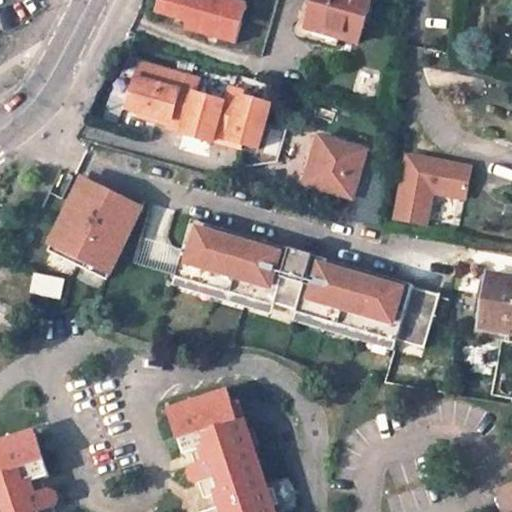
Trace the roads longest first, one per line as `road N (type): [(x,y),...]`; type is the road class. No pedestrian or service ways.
road 1 (unknown): [(128,374),(198,357),(269,357),(291,370),(325,468),(319,511)]
road 2 (secondary): [(90,0),(36,97),(0,130)]
